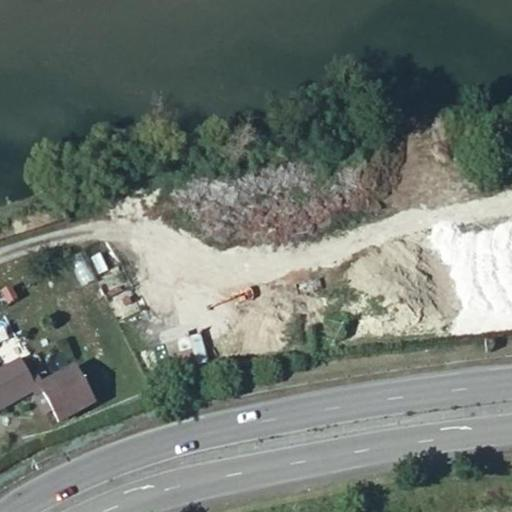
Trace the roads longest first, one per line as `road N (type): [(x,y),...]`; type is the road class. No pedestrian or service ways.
road 1 (primary): [(511,379),(189,436),(50,489),(12,511)]
road 2 (primary): [(110,511),(232,473),(511,428)]
